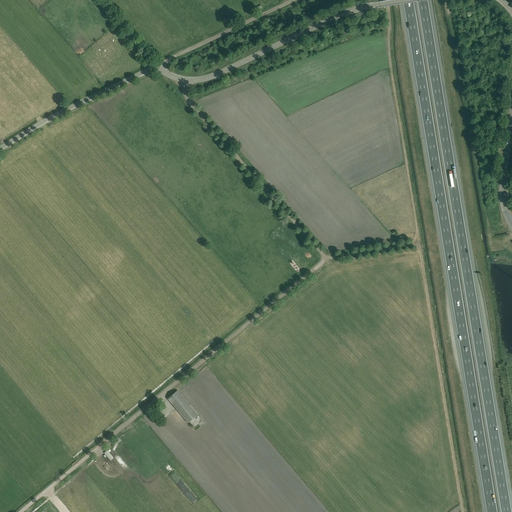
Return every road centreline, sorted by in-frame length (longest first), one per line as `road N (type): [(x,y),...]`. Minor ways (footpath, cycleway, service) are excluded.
road 1 (motorway): [(506,511),(422,0)]
road 2 (motorway): [(408,0),(491,511)]
road 3 (track): [(462,511),(386,0)]
road 4 (track): [(21,511),(314,269)]
road 5 (unclassified): [(185,80),(365,6),(405,0)]
road 6 (unclassified): [(325,257),(191,105),(185,80)]
road 7 (unclassified): [(0,149),(157,66)]
road 8 (track): [(296,0),(157,66)]
